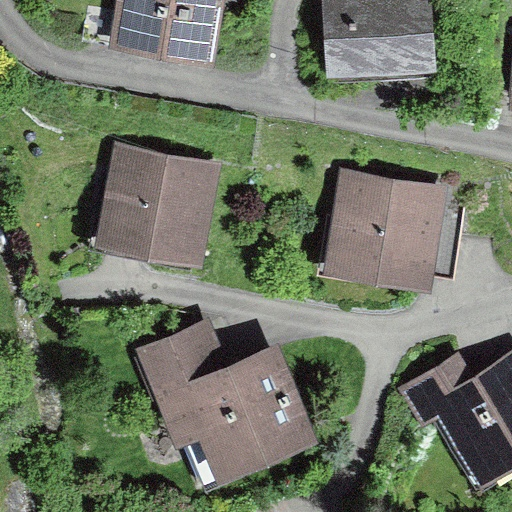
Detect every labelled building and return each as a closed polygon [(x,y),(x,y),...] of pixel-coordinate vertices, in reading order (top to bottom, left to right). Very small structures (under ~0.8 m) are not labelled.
[(234,0),(123,0),(118,40),(226,56),(234,0)] [(437,0),(324,0),(329,66),(442,58),(437,0)] [(228,155),(120,142),(108,240),(216,254),(228,155)] [(460,186),(349,171),(336,263),(447,278),(460,186)] [(231,321),(158,352),(216,486),(338,434),(298,340),(248,361),(231,321)] [(511,365),(490,381),(465,345),(407,387),(431,421),(449,408),(498,477),(511,467),(511,365)]
